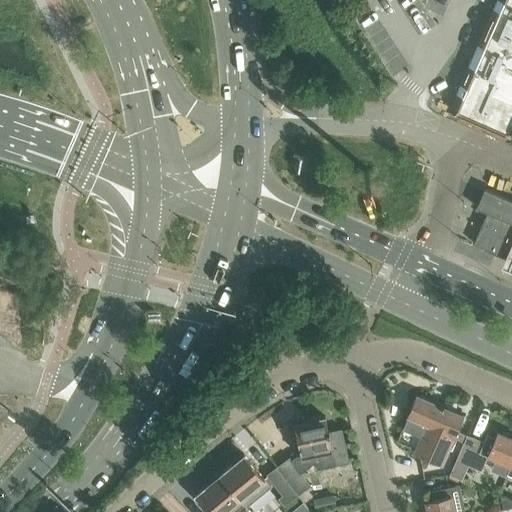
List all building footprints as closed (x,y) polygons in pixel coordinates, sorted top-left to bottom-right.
[(468,114),(472,115),(471,119),(506,134),(507,130),(511,132),(511,130),(511,13),(511,16),(510,15),(506,23),(507,24),(478,91),(468,114)] [(487,212),(473,243),(510,259),(511,254),(511,200),(484,188),(480,198),(476,207),(487,212)] [(442,464),(462,416),(416,395),(407,416),(427,424),(414,452),(442,464)] [(289,457),(276,467),(297,495),(310,485),(298,468),(308,461),(307,455),(332,450),(325,416),(293,423),(300,454),(296,456),(291,459),(289,457)] [(488,456),(511,465),(511,463),(511,436),(497,431),(495,437),(487,433),(484,441),(468,434),(450,474),(462,480),(469,464),(482,470),(488,456)] [(244,454),(219,475),(240,499),(246,507),(271,486),(244,454)] [(297,495),(276,467),(267,474),(282,494),(278,498),(284,506),(297,495)] [(223,511),(240,499),(219,475),(196,495),(210,511),(223,511)] [(426,501),(428,511),(465,511),(460,485),(431,491),(433,500),(426,501)]
